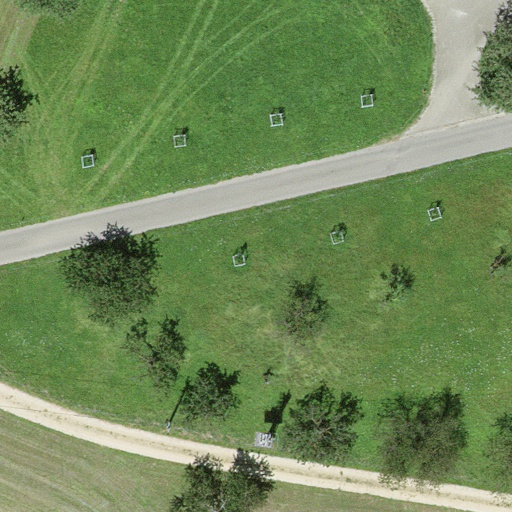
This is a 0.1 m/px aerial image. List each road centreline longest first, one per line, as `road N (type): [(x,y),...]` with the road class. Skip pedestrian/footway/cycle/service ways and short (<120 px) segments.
road 1 (unclassified): [(0,247),(511,122)]
road 2 (track): [(511,511),(256,476),(35,423),(0,404)]
